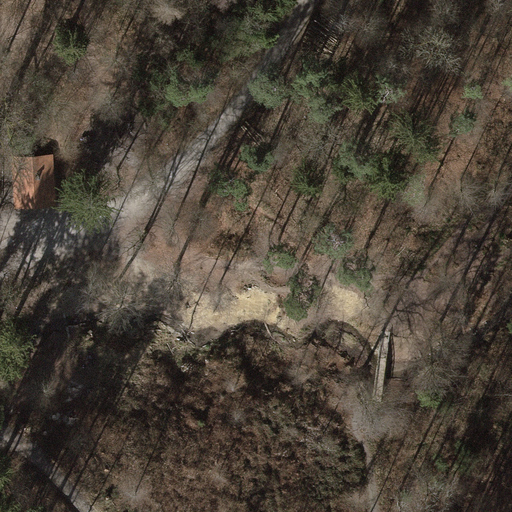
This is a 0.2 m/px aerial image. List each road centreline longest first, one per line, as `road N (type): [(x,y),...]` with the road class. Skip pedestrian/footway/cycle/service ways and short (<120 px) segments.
road 1 (track): [(308,0),(242,102),(165,181),(82,219),(0,276)]
road 2 (track): [(387,328),(464,253),(498,199),(511,191)]
